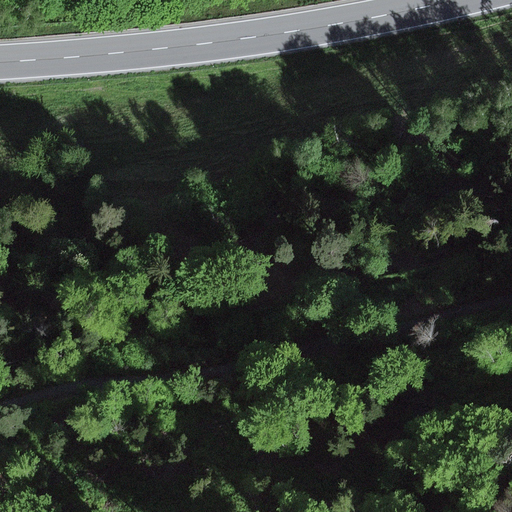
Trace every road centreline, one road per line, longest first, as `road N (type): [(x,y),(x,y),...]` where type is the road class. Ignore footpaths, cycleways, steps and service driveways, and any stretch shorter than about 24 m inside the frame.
road 1 (track): [(0,409),(80,385),(302,348),(511,298)]
road 2 (primary): [(0,61),(182,46),(454,0)]
